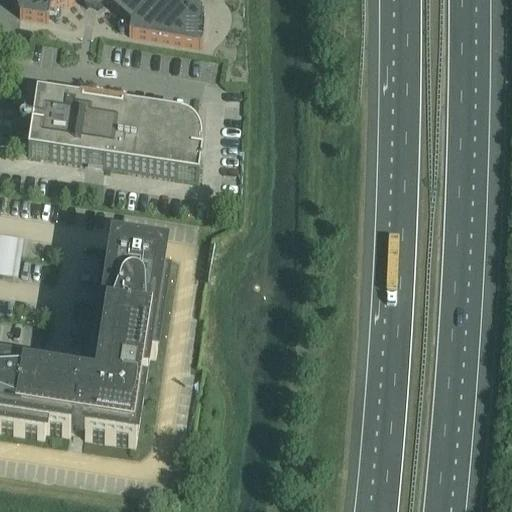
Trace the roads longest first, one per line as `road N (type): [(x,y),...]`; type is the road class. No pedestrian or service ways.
road 1 (motorway): [(437,511),(461,154),(461,0)]
road 2 (motorway): [(406,0),(383,511)]
